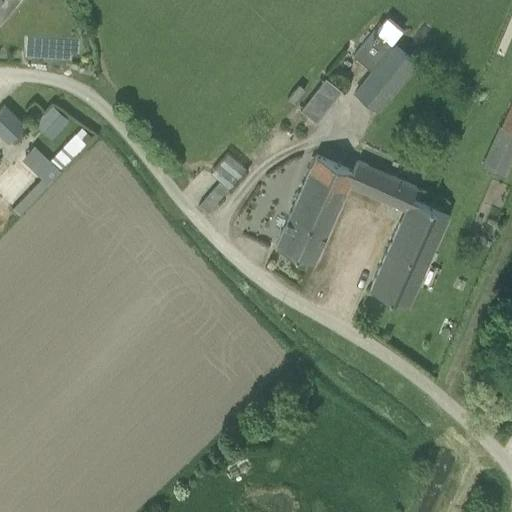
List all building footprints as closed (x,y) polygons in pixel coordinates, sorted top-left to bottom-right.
[(0,26),(22,0),(21,0),(4,0),(0,5),(0,4),(0,26)] [(369,70),(390,43),(372,29),(351,56),(369,70)] [(376,108),(414,61),(394,45),(356,92),(376,108)] [(323,76),(299,107),(316,121),(341,89),(323,76)] [(53,103),(36,122),(52,137),(69,118),(53,103)] [(511,164),(511,103),(501,127),(484,165),(508,175),(511,164)] [(25,124),(4,104),(0,109),(0,133),(8,141),(25,124)] [(81,127),(51,159),(35,143),(21,158),(41,177),(14,205),(21,211),(91,136),(81,127)] [(220,180),(198,205),(207,212),(229,188),(246,167),(227,152),(210,172),(220,180)] [(276,245),(313,262),(348,184),(405,209),(406,209),(411,197),(412,197),(416,187),(357,161),(352,171),(316,155),(276,245)] [(405,209),(370,288),(407,304),(448,213),(412,197),(411,197),(406,209),(405,209)]
